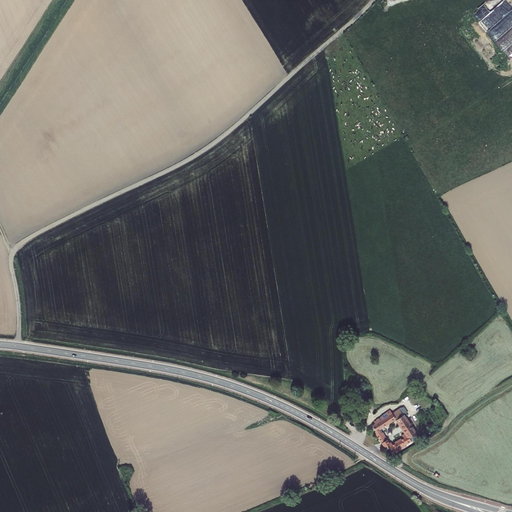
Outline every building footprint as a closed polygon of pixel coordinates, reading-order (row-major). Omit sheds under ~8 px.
[(471,361),(477,352),(470,348),(464,356),(471,361)] [(435,424),(448,416),(441,405),(428,414),(435,424)] [(396,418),(402,414),(406,412),(402,407),(400,407),(392,413),(396,418)] [(375,424),(372,426),(376,431),(382,443),(387,440),(380,429),(395,419),(401,427),(408,422),(402,414),(396,418),(392,413),(391,410),(387,413),(387,412),(382,415),(383,416),(377,420),(378,422),(375,424)] [(416,434),(408,422),(401,427),(405,433),(407,436),(403,438),(390,446),(393,452),(411,441),(409,439),(416,434)] [(130,465),(124,468),(126,474),(132,472),(130,465)]
